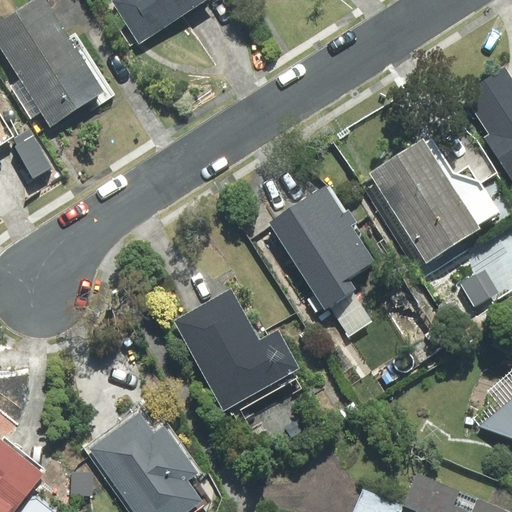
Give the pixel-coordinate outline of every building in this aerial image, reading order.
[(117,0),(108,5),(135,51),(216,3),(214,0),(117,0)] [(68,44),(42,3),(0,29),(0,67),(12,86),(6,89),(29,125),(42,117),(51,132),(94,104),(98,110),(115,99),(77,39),(68,44)] [(511,85),(505,75),(457,108),(511,187),(511,185),(511,85)] [(0,151),(14,143),(0,119),(0,151)] [(424,271),(440,261),(450,277),(477,260),(467,244),(499,223),(483,198),(463,210),(420,144),(365,179),(424,271)] [(348,284),(373,269),(326,193),(254,238),(308,324),(355,295),(348,284)] [(257,350),(230,298),(174,326),(221,418),(300,378),(280,339),(257,350)] [(511,371),(487,394),(487,410),(477,427),(511,442),(511,371)] [(0,511),(16,511),(48,477),(4,438),(0,441),(0,419),(1,419),(0,418),(0,511)] [(87,454),(127,511),(199,511),(202,510),(187,487),(196,481),(163,435),(154,441),(138,418),(87,454)] [(92,474),(72,473),(71,498),(91,499),(92,474)] [(496,511),(415,478),(401,511),(358,494),(350,511),(496,511)]
